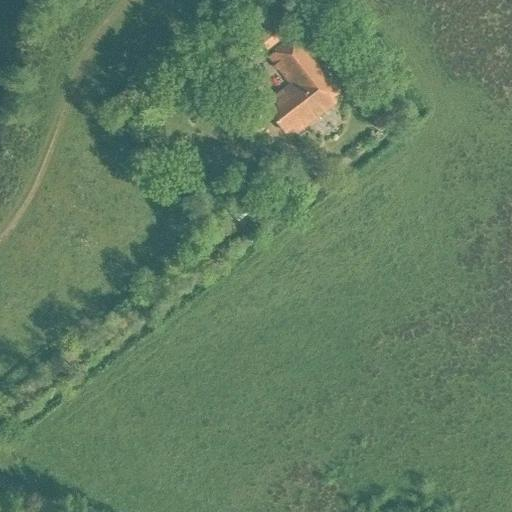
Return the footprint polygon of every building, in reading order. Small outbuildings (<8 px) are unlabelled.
[(266,50),(290,32),(284,24),(260,43),(266,50)] [(312,72),(318,68),(296,38),(271,56),(293,87),(268,107),(288,133),(295,128),(301,136),(339,106),(312,72)] [(238,55),(229,62),(239,74),(247,67),(238,55)] [(257,79),(246,86),(253,97),(264,90),(257,79)] [(384,90),(366,104),(372,112),(368,116),(381,132),(404,113),(384,90)]
